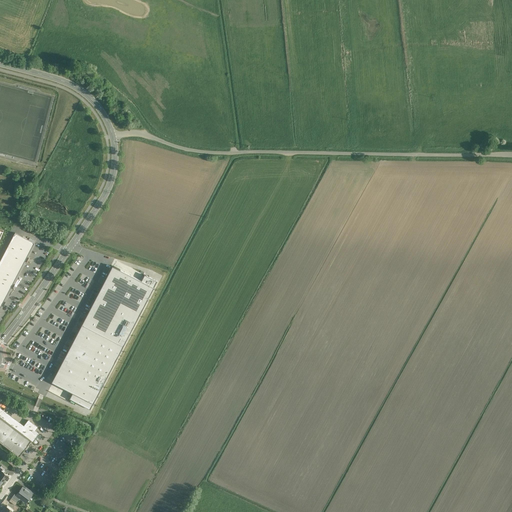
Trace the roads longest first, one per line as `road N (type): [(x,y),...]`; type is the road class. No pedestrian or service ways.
road 1 (unclassified): [(511,155),(239,152),(130,132),(113,137)]
road 2 (secondary): [(113,137),(104,195),(0,343)]
road 3 (secondary): [(0,63),(83,91),(113,137)]
